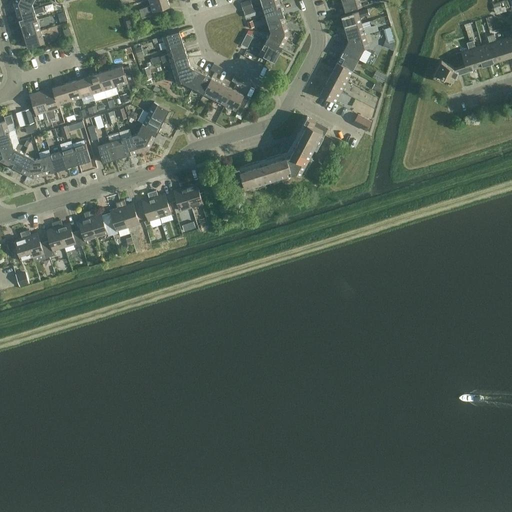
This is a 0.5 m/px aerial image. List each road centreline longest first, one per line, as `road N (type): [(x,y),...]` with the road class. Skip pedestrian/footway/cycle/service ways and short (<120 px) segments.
road 1 (residential): [(0,215),(164,170),(187,152),(271,125),(292,98)]
road 2 (residential): [(292,98),(205,49),(196,18),(240,7)]
